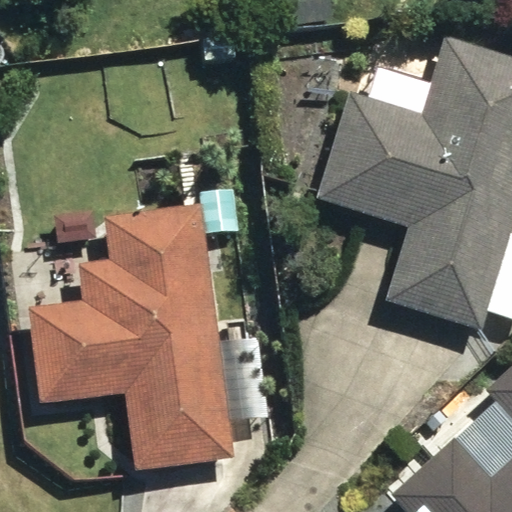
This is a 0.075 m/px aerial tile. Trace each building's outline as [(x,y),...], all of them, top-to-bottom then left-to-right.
[(280,0),(285,31),(334,24),(330,0),(280,0)] [(391,311),(484,337),(511,245),(511,62),(449,44),(426,122),(354,101),(321,207),(414,236),(391,311)] [(205,208),(209,234),(228,232),(225,201),(200,204),(201,210),(205,208)] [(130,401),(140,478),(237,466),(205,210),(108,223),(112,267),(80,271),(84,307),(31,313),(43,413),(130,401)] [(57,222),(61,247),(96,244),(93,218),(57,222)] [(511,511),(511,381),(492,400),(511,422),(511,474),(496,489),(459,449),(397,508),(401,511),(511,511)]
